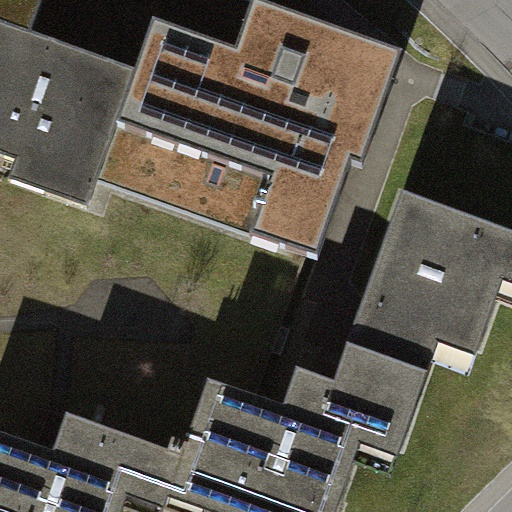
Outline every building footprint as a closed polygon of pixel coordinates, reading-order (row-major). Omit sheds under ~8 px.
[(0,0),(0,24),(32,36),(45,0),(0,0)] [(259,7),(240,0),(45,0),(32,36),(139,74),(156,29),(240,59),(259,7)] [(240,59),(156,29),(139,74),(121,126),(273,180),(252,237),(316,260),(351,163),(362,168),(402,58),(368,46),(259,7),(240,59)] [(32,36),(0,24),(0,157),(18,163),(11,183),(90,211),(121,126),(139,74),(32,36)] [(350,348),(429,375),(439,346),(477,360),(503,284),(511,287),(511,233),(403,196),(350,348)] [(398,461),(429,375),(350,348),(336,386),(299,373),(285,411),(210,385),(184,459),(169,502),(197,511),(338,511),(361,448),(398,461)] [(164,511),(169,502),(184,459),(69,418),(54,455),(0,436),(0,511),(124,511),(128,500),(161,511),(164,511)]
